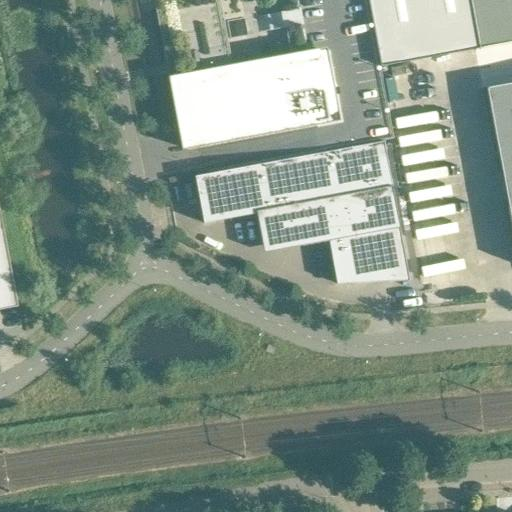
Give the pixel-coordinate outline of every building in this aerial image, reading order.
[(153,0),(182,152),(308,129),(313,154),(383,141),(383,140),(393,138),(380,67),(367,0),(153,0)] [(511,0),(368,0),(381,67),(479,49),(511,42),(511,0)] [(511,83),(486,88),(508,206),(511,227),(511,83)] [(313,154),(195,176),(204,223),(256,213),(264,253),(329,241),(337,284),(409,281),(383,141),(313,154)] [(0,214),(0,303),(10,301),(0,245),(0,233),(4,233),(3,229),(0,214)]
